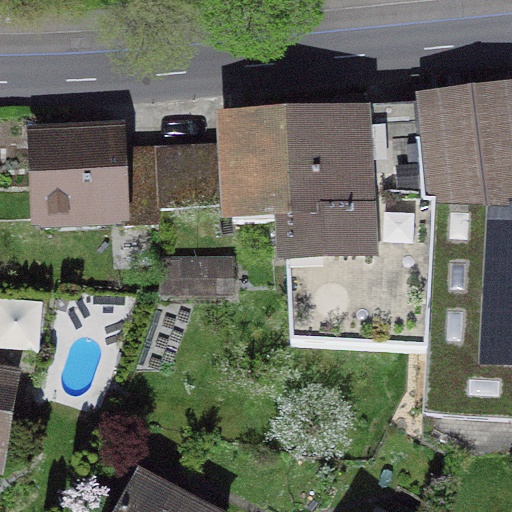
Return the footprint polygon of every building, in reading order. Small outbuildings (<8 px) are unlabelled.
[(511,108),(418,119),(418,144),(423,204),(436,203),(427,352),(424,416),(511,420),(511,108)] [(227,147),(156,151),(159,211),(232,207),(234,223),(283,222),(289,347),(427,352),(436,203),(423,204),(418,144),(367,144),(367,123),(227,129),(227,147)] [(114,139),(37,142),(40,217),(118,213),(119,229),(160,227),(159,211),(156,151),(115,153),(114,139)] [(0,455),(12,388),(0,385),(0,455)] [(132,511),(192,511),(193,509),(147,485),(132,511)]
